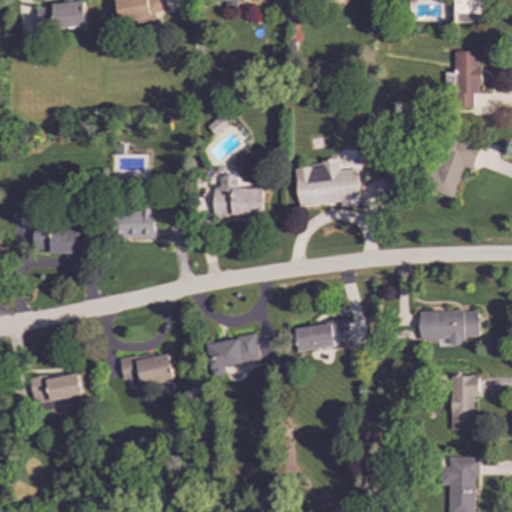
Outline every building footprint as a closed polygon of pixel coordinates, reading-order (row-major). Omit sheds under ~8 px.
[(167,14),(165,0),(115,0),(118,20),(167,14)] [(85,27),(84,3),(36,6),(37,30),(85,27)] [(452,197),(462,168),(471,171),(480,147),(446,136),(428,189),(452,197)] [(298,206),(340,203),(340,207),(360,205),(357,169),(338,170),(337,159),(321,160),(321,165),(295,167),(298,206)] [(234,189),(234,175),(220,175),(220,187),(212,187),(212,215),(263,215),(263,188),(234,189)] [(154,238),(155,209),(116,208),(116,237),(154,238)] [(49,253),(84,255),(85,229),(33,227),(32,249),(49,250),(49,253)] [(418,312),(419,340),(436,340),(437,346),(462,345),(461,337),(478,336),(477,310),(418,312)] [(293,328),(296,352),(350,344),(347,320),(293,328)] [(259,360),(255,336),(206,343),(211,376),(225,374),(224,366),(259,360)] [(172,380),(169,355),(137,359),(137,356),(120,358),(122,379),(130,378),(131,385),(172,380)] [(46,378),(46,375),(29,378),(35,412),(53,409),(51,401),(81,396),(77,373),(46,378)] [(478,376),(450,376),(450,430),(472,430),(472,397),(478,397),(478,376)] [(478,457),(448,457),(448,467),(442,467),(442,485),(448,485),(448,511),(473,511),(474,477),(478,477),(478,457)]
